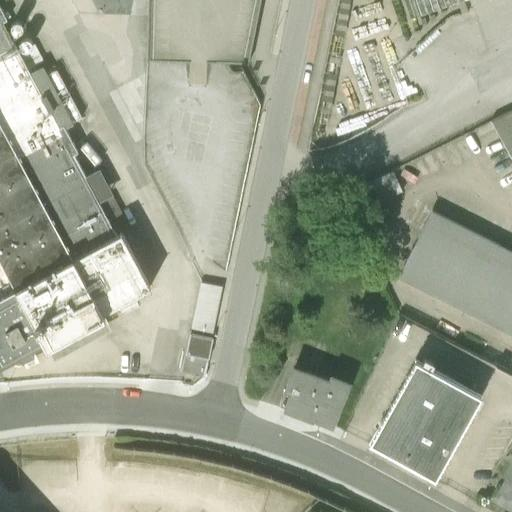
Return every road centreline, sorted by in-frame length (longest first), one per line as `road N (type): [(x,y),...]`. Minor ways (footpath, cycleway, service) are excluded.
road 1 (unclassified): [(303,0),(212,421)]
road 2 (unclassified): [(423,511),(297,446),(212,421)]
road 3 (unclassified): [(212,421),(88,407),(0,417)]
